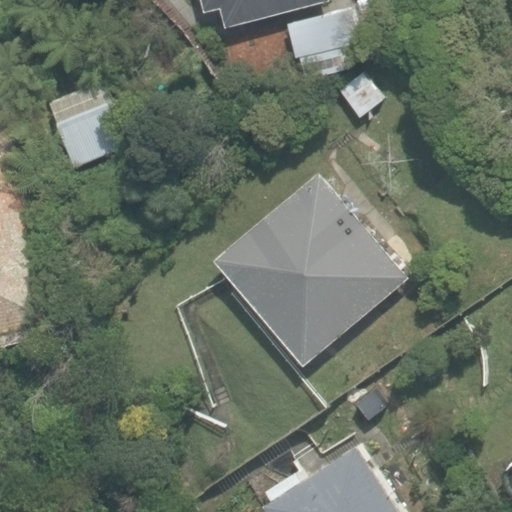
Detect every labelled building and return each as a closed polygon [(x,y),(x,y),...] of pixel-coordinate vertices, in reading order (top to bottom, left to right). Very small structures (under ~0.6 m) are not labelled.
[(228,0),(234,19),(310,0),(210,0),(211,4),(228,0)] [(292,20),(301,55),(368,39),(359,3),(292,20)] [(0,326),(1,327),(4,341),(36,333),(38,332),(35,320),(61,315),(40,219),(44,219),(38,190),(34,191),(15,104),(18,104),(12,76),(9,77),(7,68),(0,69),(0,326)] [(62,111),(81,160),(129,141),(109,92),(62,111)] [(223,251),(311,357),(414,272),(326,166),(223,251)] [(274,486),(290,511),(418,511),(367,428),(274,486)]
